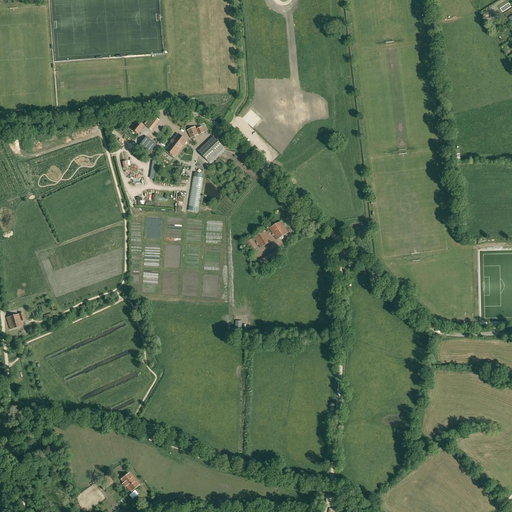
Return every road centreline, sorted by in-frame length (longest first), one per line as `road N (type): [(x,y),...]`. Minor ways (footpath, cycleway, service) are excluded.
road 1 (unclassified): [(511,332),(435,330),(196,111),(0,128)]
road 2 (track): [(97,116),(125,213),(126,280),(26,324)]
road 3 (track): [(346,248),(325,490)]
